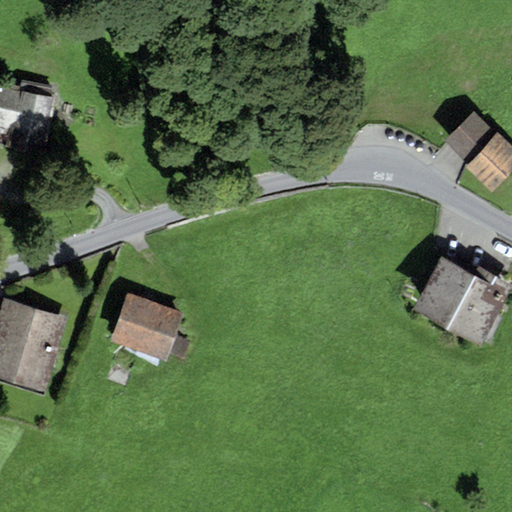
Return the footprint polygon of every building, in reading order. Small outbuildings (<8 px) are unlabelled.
[(45,144),(57,87),(20,79),(19,86),(9,134),(8,136),(45,144)] [(19,86),(0,81),(0,132),(9,134),(19,86)] [(473,110),(443,140),(466,163),(496,132),(473,110)] [(511,147),(496,132),(466,163),(464,167),(491,192),(511,169),(511,147)] [(473,274),(442,258),(414,309),(481,345),(511,287),(511,283),(478,265),(473,274)] [(183,312),(127,292),(110,342),(165,361),(168,352),(184,357),(190,339),(176,334),(183,312)] [(68,317),(3,297),(0,305),(0,377),(45,391),(68,317)]
